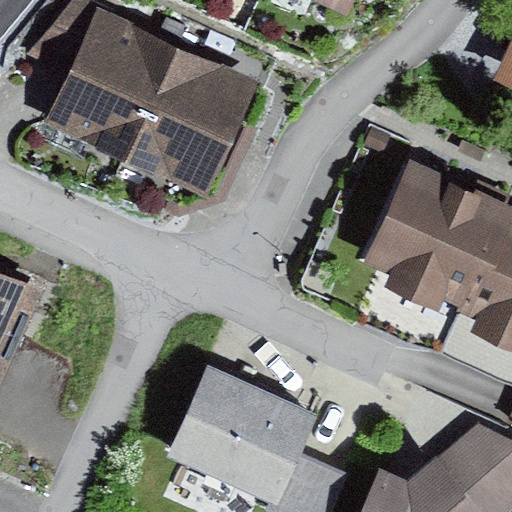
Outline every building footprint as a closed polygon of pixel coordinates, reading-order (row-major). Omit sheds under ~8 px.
[(62,81),(45,118),(125,153),(179,34),(111,0),(66,0),(28,52),(62,81)] [(511,29),(496,65),(511,71),(511,29)] [(259,70),(179,34),(125,153),(206,189),(259,70)] [(511,199),(511,192),(411,148),(361,261),(440,295),(444,286),(469,298),(511,201),(511,199)] [(511,200),(511,201),(469,298),(465,308),(511,328),(511,200)] [(0,257),(0,367),(3,369),(44,276),(0,257)] [(317,399),(210,352),(169,444),(277,492),(297,445),(317,399)] [(407,467),(380,455),(354,511),(502,511),(511,504),(511,432),(480,416),(442,449),(436,442),(407,467)] [(329,511),(349,468),(297,445),(277,492),(270,507),(280,511),(329,511)]
